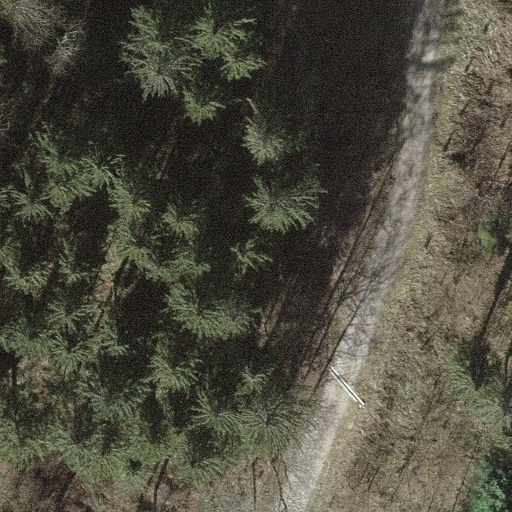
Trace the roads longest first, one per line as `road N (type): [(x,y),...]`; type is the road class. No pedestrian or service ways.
road 1 (track): [(284,511),(350,329),(430,0)]
road 2 (track): [(350,329),(306,166),(312,0)]
road 3 (track): [(95,0),(0,106)]
